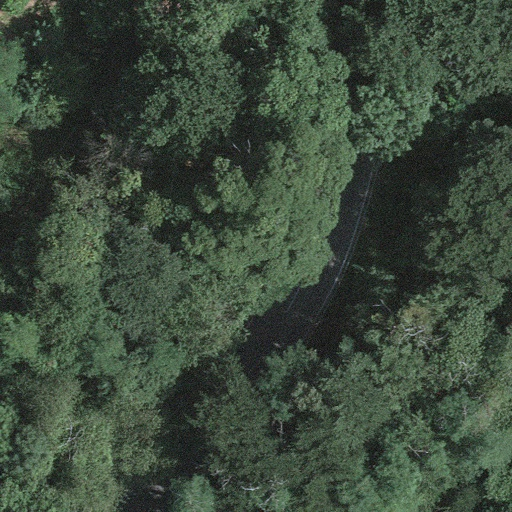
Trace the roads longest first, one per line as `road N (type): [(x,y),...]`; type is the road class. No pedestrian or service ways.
road 1 (secondary): [(345,0),(343,138),(326,221),(293,296),(248,368),(143,511)]
road 2 (track): [(244,0),(250,58),(211,192),(156,277),(0,390)]
